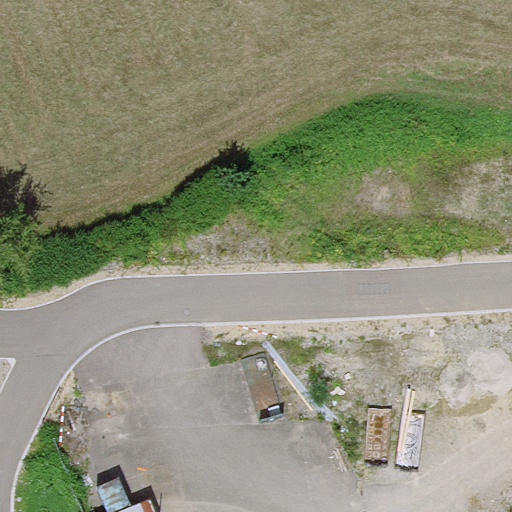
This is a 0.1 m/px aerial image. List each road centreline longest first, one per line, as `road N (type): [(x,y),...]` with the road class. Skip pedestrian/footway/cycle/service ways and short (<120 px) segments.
road 1 (unclassified): [(511,284),(118,304),(66,327)]
road 2 (unclassified): [(0,454),(66,327)]
